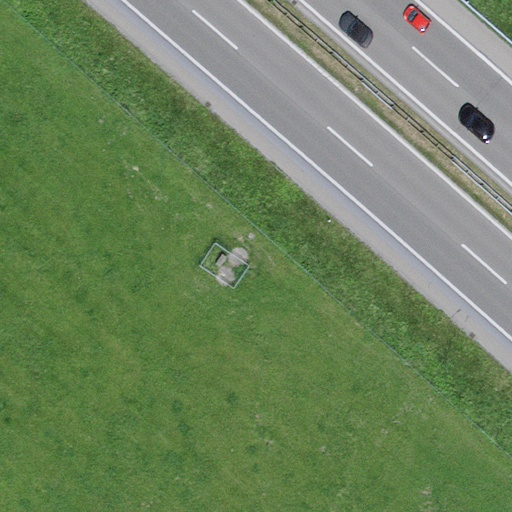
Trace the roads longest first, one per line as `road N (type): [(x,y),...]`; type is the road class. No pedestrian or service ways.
road 1 (motorway): [(177,0),(511,292)]
road 2 (motorway): [(511,132),(360,0)]
